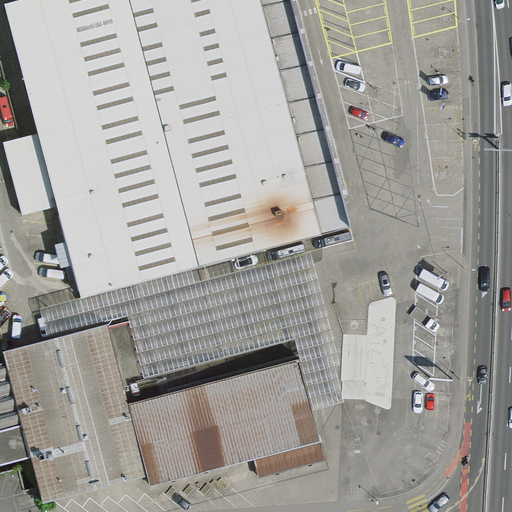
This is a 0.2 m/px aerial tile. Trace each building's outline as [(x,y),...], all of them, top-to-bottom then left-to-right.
[(23,0),(7,4),(40,133),(60,207),(83,297),(100,293),(323,235),(314,203),(343,193),(290,0),(23,0)] [(60,207),(40,133),(4,142),(23,215),(60,207)] [(131,322),(109,328),(149,475),(151,485),(255,458),(260,477),(326,460),(300,359),(162,395),(157,378),(147,381),(131,322)] [(5,353),(8,363),(33,458),(44,503),(149,475),(109,328),(108,325),(5,353)] [(0,465),(33,458),(8,363),(0,365),(0,465)]
